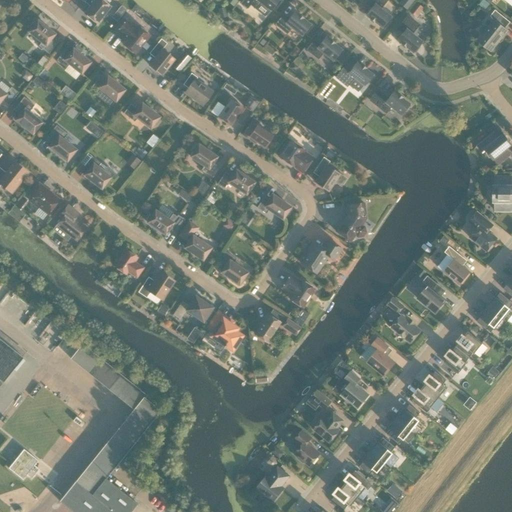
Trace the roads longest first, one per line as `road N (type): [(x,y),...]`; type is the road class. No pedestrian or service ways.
road 1 (residential): [(0,132),(231,303),(247,303),(308,214),(298,189),(173,107),(38,0)]
road 2 (residential): [(301,511),(511,247)]
road 3 (residential): [(482,78),(434,89),(320,0)]
